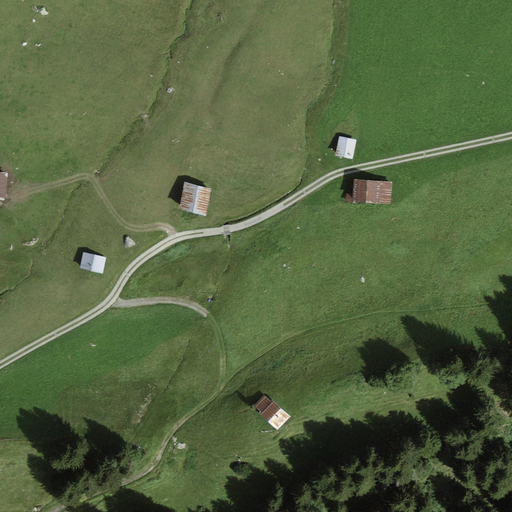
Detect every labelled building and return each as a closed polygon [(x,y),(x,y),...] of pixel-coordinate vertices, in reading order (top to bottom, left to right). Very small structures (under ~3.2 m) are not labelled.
[(352,160),(357,140),(339,136),(335,156),(352,160)] [(392,182),(354,179),(352,202),(390,206),(392,182)] [(207,216),(211,190),(184,185),(180,211),(207,216)] [(106,258),(83,252),(79,269),(103,274),(106,258)] [(278,430),(290,417),(273,400),(271,402),(264,395),(255,405),(262,412),(260,413),(278,430)]
